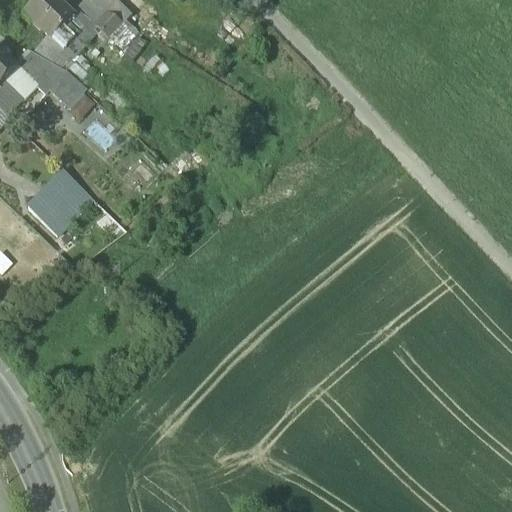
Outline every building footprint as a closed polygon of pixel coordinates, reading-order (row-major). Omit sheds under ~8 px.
[(74,18),(55,0),(39,0),(24,17),(47,39),(63,53),(75,41),(63,30),(75,18),(74,18)] [(113,0),(111,3),(108,0),(86,0),(85,1),(87,2),(106,14),(117,3),(114,0),(113,0)] [(63,53),(47,39),(33,56),(60,73),(98,32),(94,27),(106,14),(87,2),(74,18),(75,18),(63,30),(75,41),(63,53)] [(131,17),(117,3),(106,14),(123,25),(131,17)] [(123,25),(106,14),(94,27),(98,32),(108,41),(123,25)] [(18,69),(0,52),(0,89),(3,86),(18,70),(18,69)] [(33,56),(31,55),(22,65),(49,92),(70,110),(85,93),(67,77),(60,73),(33,56)] [(49,92),(22,65),(18,69),(18,70),(3,86),(23,105),(37,90),(44,97),(49,92)] [(23,105),(3,86),(0,89),(0,114),(7,121),(23,105)] [(85,101),(71,116),(79,123),(93,108),(85,101)] [(64,175),(28,212),(57,240),(93,203),(64,175)]
